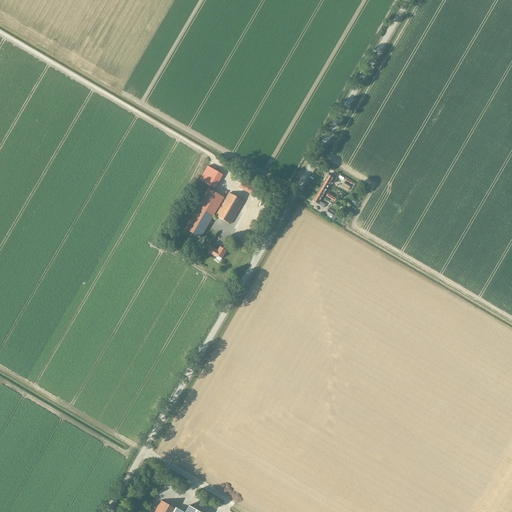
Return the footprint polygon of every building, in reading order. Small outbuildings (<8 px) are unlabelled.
[(214,189),(222,175),(207,166),(199,180),(214,189)] [(332,176),(331,177),(326,175),(323,181),(329,185),(331,182),(333,183),(336,178),(332,176)] [(252,195),(257,188),(243,180),(239,188),(252,195)] [(325,191),(329,185),(323,181),(319,188),(325,191)] [(208,188),(184,229),(201,238),(224,198),(208,188)] [(322,198),(325,191),(319,188),(315,194),(322,198)] [(243,201),(228,193),(215,216),(229,224),(243,201)] [(319,202),(322,198),(315,194),(311,201),(317,204),(320,206),(323,207),(324,205),(319,202)] [(210,247),(207,252),(214,257),(215,255),(217,256),(215,259),(219,261),(226,251),(223,249),(223,248),(223,247),(221,246),(220,246),(217,251),(210,247)] [(183,511),(176,508),(175,509),(160,501),(153,511),(200,511),(190,506),(186,511),(183,511)]
